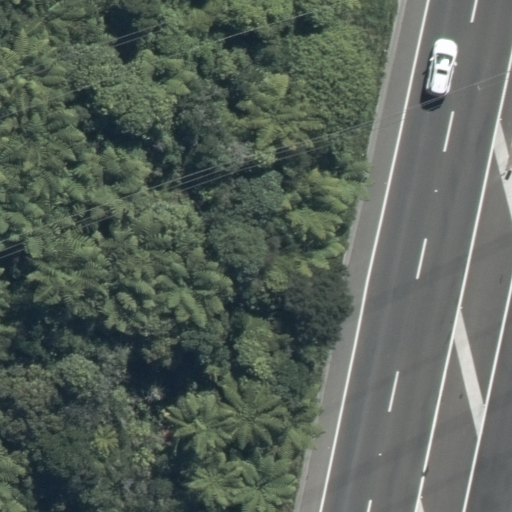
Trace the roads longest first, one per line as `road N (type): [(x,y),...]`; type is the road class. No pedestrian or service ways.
road 1 (trunk): [(385,407),(470,0)]
road 2 (trunk): [(511,378),(484,511)]
